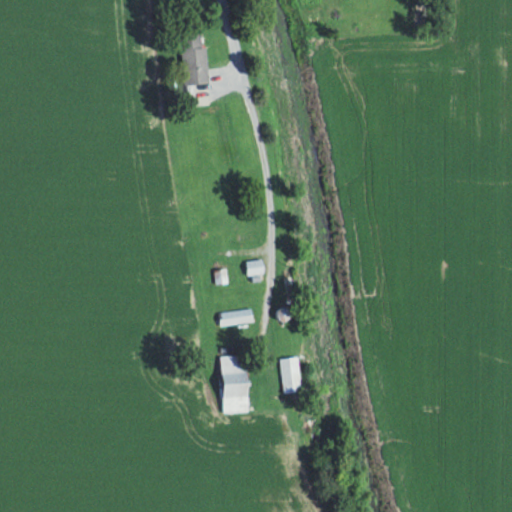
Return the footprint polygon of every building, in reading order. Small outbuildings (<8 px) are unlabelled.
[(207,82),(203,28),(179,30),(183,83),(207,82)] [(242,208),(228,209),(229,228),(243,228),(242,208)] [(244,261),(247,274),(264,270),(261,257),(244,261)] [(220,325),(253,319),(251,307),(218,312),(220,325)] [(221,353),(222,411),(248,410),(247,353),(221,353)] [(301,390),(297,355),(279,357),(283,391),(301,390)]
